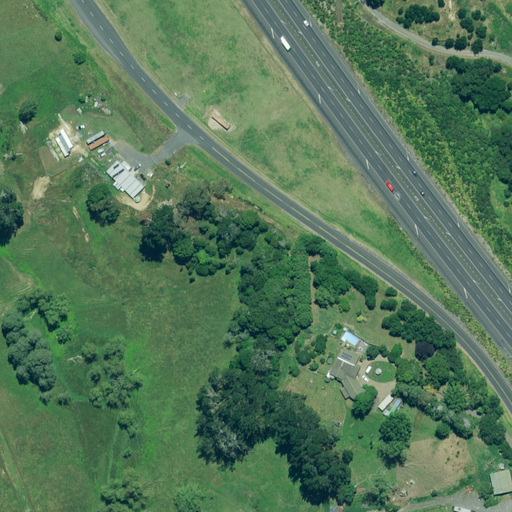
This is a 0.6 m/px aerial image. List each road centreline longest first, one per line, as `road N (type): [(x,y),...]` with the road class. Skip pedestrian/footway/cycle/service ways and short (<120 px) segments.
road 1 (motorway): [(511,344),(415,230),(252,0)]
road 2 (motorway): [(269,0),(511,325)]
road 3 (unclassified): [(268,190),(444,321),(511,404)]
road 4 (unclassified): [(268,190),(141,79),(81,0)]
road 5 (track): [(511,67),(384,32),(350,0)]
